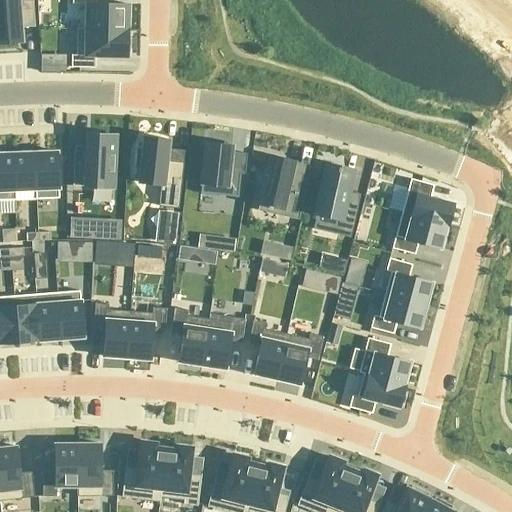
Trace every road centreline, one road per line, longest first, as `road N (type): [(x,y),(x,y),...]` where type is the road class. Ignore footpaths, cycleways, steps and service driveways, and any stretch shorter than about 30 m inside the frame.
road 1 (residential): [(416,458),(326,424),(213,399),(127,388),(0,391)]
road 2 (residential): [(485,174),(332,126),(155,99)]
road 3 (residential): [(416,458),(485,174)]
road 4 (residential): [(155,99),(0,96)]
